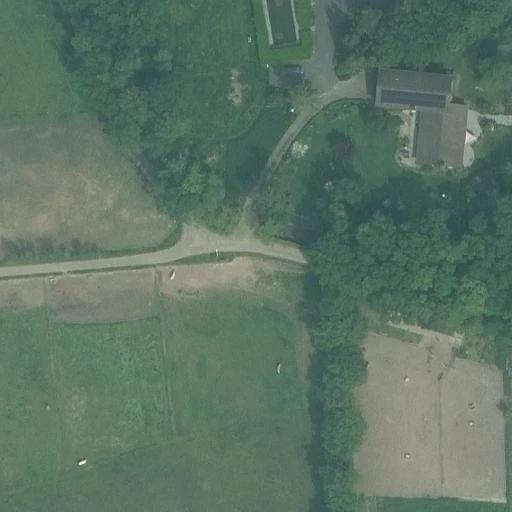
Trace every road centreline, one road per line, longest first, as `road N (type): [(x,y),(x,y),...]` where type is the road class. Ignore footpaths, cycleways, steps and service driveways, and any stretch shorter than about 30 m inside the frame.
road 1 (unclassified): [(304,258),(204,243),(107,107),(72,0)]
road 2 (track): [(511,308),(304,258)]
